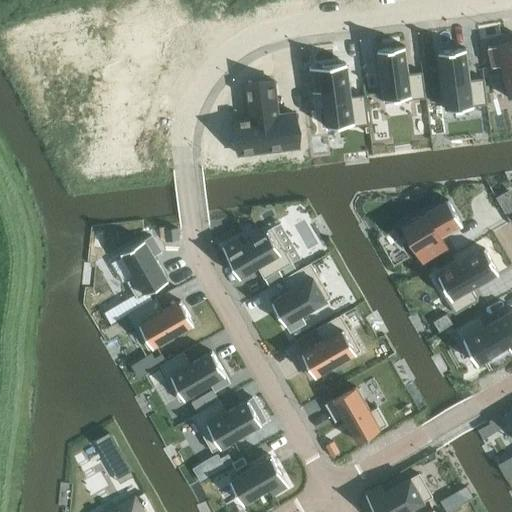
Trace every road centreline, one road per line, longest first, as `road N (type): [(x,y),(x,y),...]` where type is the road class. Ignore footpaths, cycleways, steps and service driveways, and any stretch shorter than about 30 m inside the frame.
road 1 (residential): [(466,0),(265,36),(218,67),(187,117),(193,226),(207,277),(334,492)]
road 2 (residential): [(334,492),(511,390)]
